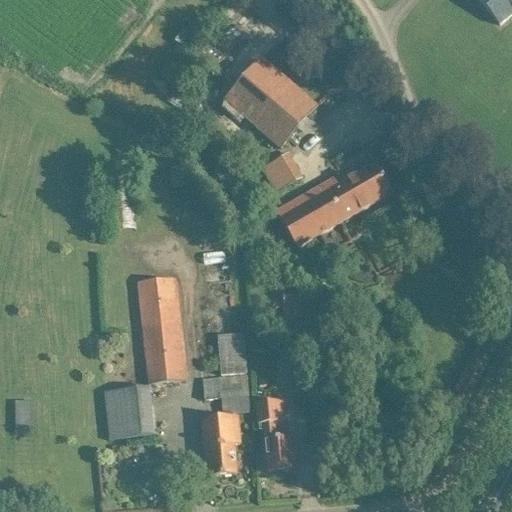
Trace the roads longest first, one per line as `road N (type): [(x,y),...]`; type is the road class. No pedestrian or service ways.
road 1 (unknown): [(272,15),(511,191)]
road 2 (unclassified): [(439,510),(511,368)]
